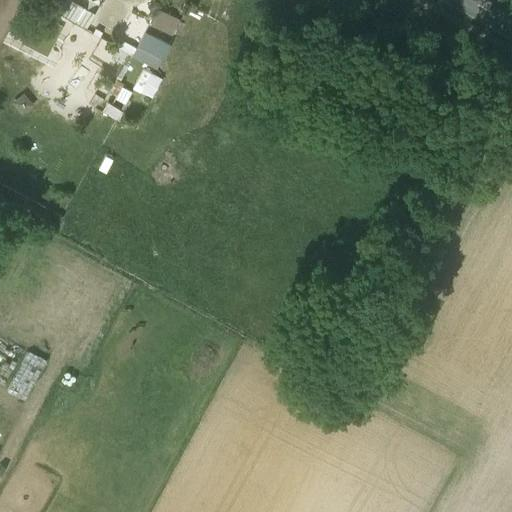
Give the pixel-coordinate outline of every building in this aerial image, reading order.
[(93,15),(67,0),(35,0),(85,29),(93,15)] [(158,10),(155,27),(178,32),(182,14),(158,10)] [(25,44),(52,57),(67,24),(40,12),(25,44)] [(142,44),(126,74),(150,87),(166,57),(142,44)] [(110,103),(106,113),(124,119),(127,109),(110,103)] [(0,241),(11,221),(0,215),(0,241)]
